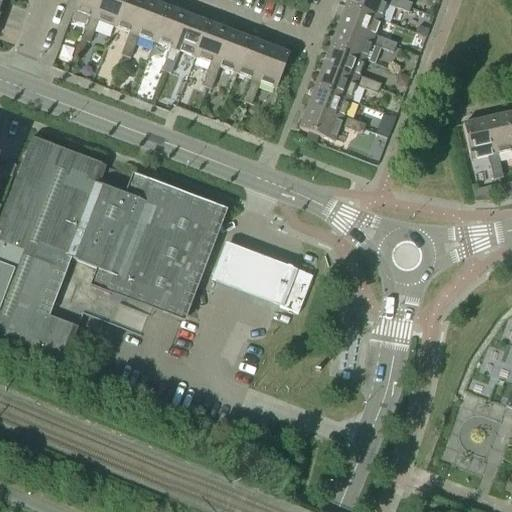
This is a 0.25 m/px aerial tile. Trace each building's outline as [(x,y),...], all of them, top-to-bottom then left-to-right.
[(92,21),(100,0),(76,0),(71,13),(88,19),(92,21)] [(113,29),(123,0),(100,0),(92,21),(88,19),(83,30),(93,34),(97,23),(113,29)] [(133,36),(146,2),(141,0),(123,0),(113,29),(128,35),(133,36)] [(396,10),(400,1),(397,0),(387,0),(387,1),(383,0),(347,0),(345,9),(379,22),(385,6),(396,10)] [(407,15),(411,5),(400,1),(396,10),(407,15)] [(153,44),(166,9),(146,2),(133,36),(128,35),(124,46),(133,49),(138,38),(153,44)] [(173,52),(187,17),(166,9),(153,44),(169,50),(173,52)] [(373,37),(379,22),(345,9),(337,29),(371,42),(373,37)] [(194,60),(207,25),(187,17),(173,52),(169,50),(164,61),(174,65),(178,54),(194,60)] [(214,67),(227,33),(207,25),(194,60),(209,65),(214,67)] [(381,51),(384,41),(373,37),(371,42),(337,29),(329,49),(364,62),(370,47),(381,51)] [(89,45),(93,34),(83,30),(79,41),(89,45)] [(234,75),(247,41),(227,33),(214,67),(209,65),(205,77),(214,80),(219,69),(234,75)] [(254,83),(267,48),(247,41),(234,75),(250,81),(254,83)] [(392,55),(395,46),(384,41),(381,51),(392,55)] [(129,60),(133,49),(124,46),(120,57),(129,60)] [(275,91),(288,56),(267,48),(254,83),(250,81),(245,92),(255,96),(259,85),(275,91)] [(358,78),(364,62),(329,49),(321,69),(356,82),(358,78)] [(169,76),(174,65),(164,61),(160,72),(169,76)] [(365,92),(369,82),(358,78),(356,82),(321,69),(314,90),(348,103),(354,87),(365,92)] [(210,91),(214,80),(205,77),(201,88),(210,91)] [(376,96),(380,87),(369,82),(365,92),(376,96)] [(342,118),(348,103),(314,90),(306,110),(340,123),(342,118)] [(250,107),(255,96),(245,92),(241,103),(250,107)] [(350,132),(353,123),(342,118),(340,123),(306,110),(298,131),(332,144),(339,128),(350,132)] [(511,152),(511,149),(504,117),(483,121),(491,157),(487,159),(489,170),(499,168),(496,156),(511,152)] [(491,157),(483,121),(461,126),(470,162),(487,159),(491,157)] [(361,136),(365,127),(353,123),(350,132),(361,136)] [(0,219),(0,339),(63,363),(70,346),(76,330),(106,342),(122,298),(180,320),(221,213),(108,169),(96,165),(31,140),(0,219)] [(10,179),(15,167),(7,165),(3,176),(10,179)] [(502,180),(499,168),(489,170),(492,182),(502,180)] [(293,272),(221,245),(207,282),(279,309),(293,272)] [(279,309),(297,316),(311,278),(293,272),(279,309)] [(511,410),(504,408),(503,410),(511,412),(511,489),(510,495),(511,495),(511,410)]
